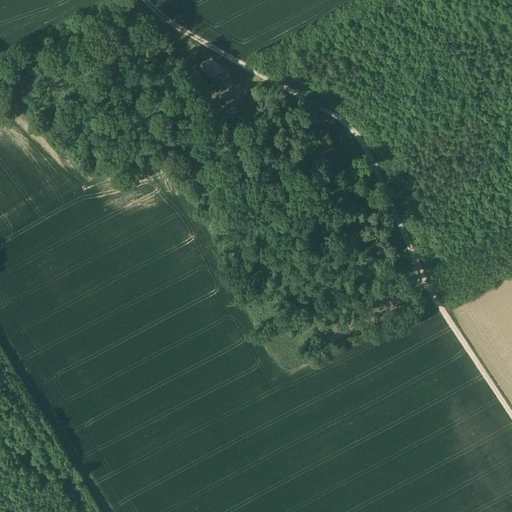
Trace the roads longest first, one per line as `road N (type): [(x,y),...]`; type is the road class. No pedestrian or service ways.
road 1 (track): [(511,414),(422,270),(358,133),(193,40),(145,0)]
road 2 (track): [(0,324),(111,511)]
